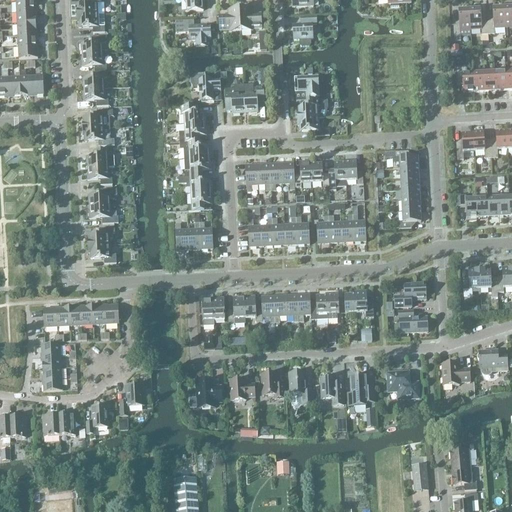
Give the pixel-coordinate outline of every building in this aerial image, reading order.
[(87,0),(88,4),(87,5),(78,5),(78,11),(77,11),(77,17),(104,16),(103,0),(87,0)] [(186,0),(187,12),(203,12),(202,0),(186,0)] [(313,0),(291,0),(292,8),(313,7),(313,0)] [(387,0),(388,5),(390,5),(391,8),(399,7),(399,5),(411,4),(410,0),(387,0)] [(16,3),(17,14),(35,13),(35,2),(16,3)] [(506,9),(503,9),(505,29),(511,28),(511,6),(506,7),(506,9)] [(493,23),(487,23),(488,36),(495,35),(494,30),(505,29),(503,9),(501,9),(501,7),(494,8),(494,10),(492,10),(493,23)] [(472,11),(469,11),(471,31),(481,31),(481,36),(488,36),(487,23),(481,23),(480,10),(479,11),(479,9),(472,9),(472,11)] [(241,33),(240,10),(238,10),(238,11),(229,12),(229,17),(219,17),(220,32),(230,31),(230,33),(240,32),(240,33),(241,33)] [(241,10),(240,10),(241,33),(242,33),(242,32),(252,32),(252,30),(262,29),(261,15),(251,16),(251,11),(241,11),(241,10)] [(471,31),(469,11),(467,11),(467,10),(460,10),(460,12),(458,12),(459,25),(453,25),(454,43),(461,42),(460,32),(471,31)] [(17,14),(17,26),(36,25),(35,13),(17,14)] [(105,34),(104,16),(77,17),(78,23),(79,23),(79,29),(93,28),(93,34),(105,34)] [(300,41),(300,46),(302,48),(309,47),(311,46),(311,40),(313,40),(312,25),(317,25),(316,18),(301,19),(301,26),(293,26),(294,41),(300,41)] [(194,21),(175,22),(176,34),(189,34),(190,42),(196,41),(196,48),(207,48),(207,41),(211,41),(210,27),(194,27),(194,21)] [(17,26),(18,37),(37,36),(36,25),(17,26)] [(18,37),(18,48),(37,48),(37,36),(18,37)] [(82,51),(82,56),(103,55),(102,44),(106,44),(105,38),(93,38),(94,44),(81,45),(81,51),(82,51)] [(37,48),(18,48),(19,60),(38,59),(37,48)] [(95,67),(95,73),(107,72),(107,66),(103,66),(103,55),(82,56),(83,61),(82,61),(82,68),(95,67)] [(474,93),(473,75),(467,75),(466,67),(456,68),(457,86),(463,85),(463,94),(474,93)] [(84,86),(84,91),(105,90),(104,79),(107,79),(107,72),(95,73),(95,79),(83,80),(83,86),(84,86)] [(506,73),(495,74),(496,92),(507,91),(506,73)] [(484,74),(473,75),(474,93),(485,93),(484,74)] [(495,74),(484,74),(485,93),(496,92),(495,74)] [(191,83),(191,85),(193,87),(193,91),(190,91),(190,92),(197,91),(198,92),(199,92),(200,102),(214,101),(213,93),(220,93),(220,81),(205,82),(205,75),(204,75),(204,76),(197,76),(194,77),(192,79),(191,80),(191,83)] [(43,77),(31,78),(32,96),(44,96),(43,77)] [(295,93),(298,93),(306,92),(307,98),(319,98),(318,78),(298,79),(298,77),(298,79),(295,79),(295,93)] [(20,78),(9,79),(10,98),(21,97),(20,78)] [(31,78),(20,78),(21,97),(32,96),(31,78)] [(9,79),(0,79),(0,98),(10,98),(9,79)] [(244,87),(245,114),(245,113),(249,113),(250,114),(257,114),(257,112),(258,112),(257,103),(264,103),(264,89),(253,89),(253,86),(244,87)] [(234,87),(234,90),(225,90),(226,112),(232,111),(232,114),(233,114),(233,115),(240,115),(241,113),(245,113),(245,115),(245,114),(244,87),(234,87)] [(105,90),(84,91),(84,96),(83,96),(84,102),(96,102),(97,108),(109,107),(108,101),(105,101),(105,90)] [(299,114),(298,114),(298,121),(319,120),(325,119),(328,108),(328,101),(307,102),(307,108),(298,109),(299,114)] [(198,108),(180,109),(181,115),(184,115),(185,126),(205,125),(205,120),(206,120),(205,114),(198,114),(198,108)] [(83,124),(83,130),(104,129),(104,122),(109,122),(109,118),(113,118),(113,111),(97,112),(97,118),(84,118),(84,124),(83,124)] [(319,120),(298,121),(298,127),(299,127),(300,133),(313,132),(313,138),(329,137),(329,131),(319,131),(319,120)] [(179,133),(180,144),(200,143),(200,137),(206,136),(206,130),(205,130),(205,125),(185,126),(185,133),(179,133)] [(110,141),(110,136),(104,137),(104,129),(83,130),(83,137),(85,137),(85,142),(98,142),(99,148),(115,147),(114,140),(110,141)] [(496,142),(490,142),(491,160),(498,159),(497,151),(508,150),(507,132),(496,133),(496,142)] [(474,153),(473,134),(462,135),(462,144),(456,144),(457,162),(464,161),(463,153),(474,153)] [(475,152),(476,158),(485,158),(485,160),(491,160),(490,142),(484,142),(484,134),(473,134),(474,153),(475,152)] [(184,150),(184,161),(210,160),(209,155),(210,155),(210,148),(203,148),(203,142),(200,143),(180,144),(180,150),(184,150)] [(93,158),(86,158),(87,165),(88,165),(88,170),(108,169),(114,168),(114,158),(111,158),(111,151),(93,152),(93,158)] [(393,170),(400,170),(418,169),(418,158),(409,158),(409,152),(395,153),(395,159),(395,160),(392,160),(393,170)] [(210,160),(184,161),(185,178),(203,177),(202,171),(211,171),(211,164),(210,164),(210,160)] [(300,171),(294,171),(295,177),(295,189),(302,189),(301,185),(312,184),(311,166),(311,163),(300,163),(300,171)] [(334,165),(334,170),(335,173),(329,173),(329,175),(329,188),(330,192),(336,192),(336,189),(346,188),(346,182),(345,164),(334,165)] [(356,164),(345,164),(346,182),(357,182),(357,186),(363,186),(363,173),(357,174),(356,164)] [(282,165),(269,166),(271,193),(276,193),(276,189),(275,189),(274,186),(283,186),(282,165)] [(294,165),(282,165),(283,186),(291,185),(291,188),(290,188),(290,192),(295,192),(294,185),(295,185),(294,165)] [(322,165),(311,166),(312,184),(322,184),(323,188),(329,188),(329,175),(323,175),(322,165)] [(258,187),(257,166),(245,167),(246,187),(247,187),(247,194),(252,194),(252,190),(251,190),(250,187),(258,187)] [(269,166),(257,166),(258,187),(267,186),(267,190),(266,190),(266,193),(271,193),(269,166)] [(108,169),(88,170),(88,174),(87,175),(88,181),(100,180),(101,186),(112,186),(112,179),(109,179),(108,169)] [(400,170),(401,181),(419,180),(418,169),(400,170)] [(203,177),(185,178),(178,179),(178,180),(172,181),(173,186),(186,185),(187,189),(191,189),(191,195),(211,194),(211,189),(212,189),(212,183),(203,183),(203,177)] [(401,181),(401,192),(419,191),(419,180),(401,181)] [(101,197),(88,197),(89,204),(90,204),(90,208),(110,207),(110,201),(114,201),(114,196),(117,196),(117,190),(101,191),(101,197)] [(401,192),(402,202),(420,202),(419,191),(401,192)] [(188,213),(200,212),(204,212),(204,206),(213,206),(213,199),(212,199),(211,194),(191,195),(191,206),(188,206),(188,213)] [(187,205),(187,196),(167,196),(167,206),(187,205)] [(477,219),(476,200),(466,201),(466,196),(459,197),(460,209),(466,209),(466,219),(477,219)] [(498,199),(487,200),(488,218),(499,218),(498,199)] [(509,199),(498,199),(499,218),(510,217),(509,199)] [(487,200),(476,200),(477,219),(488,218),(487,200)] [(402,202),(402,213),(421,212),(420,202),(402,202)] [(116,207),(110,208),(110,207),(90,208),(90,213),(89,213),(89,220),(102,219),(102,225),(118,224),(118,218),(117,218),(116,207)] [(421,212),(402,213),(403,224),(399,224),(399,230),(411,230),(411,224),(421,223),(421,212)] [(349,223),(341,224),(342,244),(354,244),(353,217),(348,217),(348,220),(349,220),(349,223)] [(358,217),(353,217),(354,244),(366,243),(365,223),(357,223),(357,220),(358,220),(358,217)] [(330,245),(328,218),(324,218),(324,222),(325,222),(325,225),(317,225),(318,245),(330,245)] [(334,218),(328,218),(330,245),(342,244),(341,224),(333,224),(333,221),(334,221),(334,218)] [(293,226),(285,227),(286,247),(298,246),(296,219),(296,220),(291,220),(291,223),(292,223),(293,226)] [(301,219),(296,219),(298,246),(310,246),(309,225),(300,226),(300,223),(301,223),(301,219)] [(277,220),(272,221),(273,248),(286,247),(285,227),(276,227),(276,224),(277,224),(277,220)] [(269,227),(260,228),(261,248),(273,248),(272,221),(267,221),(267,224),(268,224),(269,227)] [(261,248),(260,228),(252,228),(252,225),(253,225),(253,222),(248,222),(249,228),(248,228),(249,249),(261,248)] [(196,231),(188,231),(189,252),(201,251),(200,224),(195,225),(195,228),(196,228),(196,231)] [(205,224),(200,224),(201,251),(213,251),(212,230),(204,231),(204,228),(205,228),(205,224)] [(189,252),(188,231),(180,232),(180,229),(181,229),(181,225),(176,226),(176,232),(177,252),(189,252)] [(89,242),(89,248),(110,247),(110,240),(113,239),(112,235),(115,235),(115,229),(103,229),(103,235),(89,236),(90,241),(89,242)] [(104,265),(116,265),(116,254),(110,254),(110,247),(89,248),(89,254),(90,254),(91,260),(104,259),(104,265)] [(503,279),(497,280),(498,294),(504,294),(504,289),(511,288),(511,269),(509,269),(509,268),(502,269),(503,279)] [(484,271),(479,271),(480,290),(488,290),(488,295),(491,295),(492,299),(498,299),(498,294),(497,280),(491,280),(490,269),(484,269),(484,271)] [(464,296),(470,295),(471,295),(472,294),(472,291),(480,290),(479,271),(475,271),(475,270),(468,270),(469,281),(463,281),(464,296)] [(412,309),(411,302),(426,301),(425,285),(404,286),(404,292),(402,292),(402,298),(394,298),(395,309),(412,309)] [(355,296),(356,314),(373,313),(372,300),(366,300),(366,292),(355,293),(355,296)] [(310,296),(298,297),(299,324),(304,323),(304,320),(303,320),(303,317),(311,317),(310,296)] [(356,314),(355,296),(344,296),(345,314),(356,314)] [(286,297),(273,298),(275,325),(280,325),(280,321),(279,321),(279,318),(287,318),(286,297)] [(298,297),(286,297),(287,318),(295,317),(295,320),(294,320),(294,324),(299,324),(298,297)] [(327,297),(316,298),(317,308),(311,308),(311,322),(328,321),(328,320),(327,297)] [(335,320),(337,319),(337,315),(339,315),(338,297),(327,297),(328,320),(331,321),(335,320)] [(245,320),(244,298),(233,299),(234,312),(228,312),(228,325),(245,324),(245,320)] [(255,298),(244,298),(245,320),(256,319),(256,323),(262,323),(262,310),(256,311),(255,298)] [(275,325),(273,298),(261,298),(262,319),(271,318),(271,322),(270,322),(270,325),(275,325)] [(224,299),(213,300),(214,321),(225,321),(224,299)] [(214,321),(213,300),(202,300),(203,327),(214,327),(214,321)] [(118,306),(103,307),(104,326),(119,325),(118,306)] [(103,307),(92,308),(93,327),(104,326),(103,307)] [(81,308),(69,309),(70,328),(82,327),(81,308)] [(92,308),(81,308),(82,327),(93,327),(92,308)] [(69,309),(58,310),(59,328),(70,328),(69,309)] [(59,328),(58,310),(43,310),(44,329),(59,328)] [(413,313),(399,313),(399,320),(400,335),(407,335),(428,334),(427,326),(429,325),(429,321),(427,320),(427,319),(413,319),(413,313)] [(372,344),(373,331),(362,330),(361,343),(372,344)] [(42,347),(42,359),(61,358),(60,346),(42,347)] [(493,371),(493,369),(498,369),(499,373),(508,373),(507,356),(498,357),(498,353),(479,354),(479,355),(478,356),(477,357),(477,359),(478,360),(480,361),(480,370),(480,373),(481,374),(482,375),(483,376),(484,377),(486,378),(487,378),(489,377),(490,376),(491,375),(492,374),(493,373),(493,371)] [(42,359),(43,370),(61,369),(61,358),(42,359)] [(442,366),(443,387),(459,386),(459,384),(470,384),(470,370),(459,371),(458,365),(455,365),(454,364),(451,364),(450,365),(442,366)] [(43,370),(43,382),(62,381),(61,369),(43,370)] [(409,373),(387,375),(387,377),(386,378),(386,381),(388,383),(388,393),(397,393),(397,401),(419,400),(418,384),(410,384),(409,373)] [(306,374),(289,375),(290,397),(291,397),(292,407),(295,410),(299,410),(302,407),(314,406),(313,394),(307,394),(306,374)] [(275,396),(275,400),(285,400),(284,387),(277,387),(277,376),(262,376),(263,397),(275,396)] [(351,395),(347,395),(348,408),(366,407),(366,404),(375,404),(374,389),(368,390),(367,377),(350,378),(351,395)] [(343,385),(336,385),(336,379),(321,379),(322,400),(332,400),(333,407),(344,407),(343,385)] [(62,381),(43,382),(44,393),(63,392),(62,381)] [(230,383),(231,389),(229,389),(230,396),(231,396),(231,403),(246,402),(246,400),(255,399),(254,386),(245,387),(245,382),(230,383)] [(214,409),(214,403),(222,403),(221,389),(213,389),(213,383),(197,384),(199,410),(214,409)] [(128,417),(127,408),(144,407),(143,387),(136,388),(135,385),(128,385),(128,388),(126,388),(127,403),(120,403),(121,418),(128,417)] [(93,429),(108,428),(107,407),(92,408),(93,423),(86,423),(87,435),(93,435),(93,429)] [(375,411),(368,411),(369,429),(376,429),(375,411)] [(65,413),(58,414),(60,438),(76,437),(75,416),(65,416),(65,413)] [(60,438),(58,414),(52,414),(52,417),(43,417),(44,439),(60,438)] [(0,440),(9,440),(8,416),(2,416),(2,419),(0,419),(0,440)] [(14,416),(8,416),(9,440),(25,439),(24,418),(14,419),(14,416)] [(450,453),(452,470),(471,468),(469,451),(473,451),(473,444),(460,445),(461,452),(450,453)] [(412,468),(414,491),(428,490),(426,467),(412,468)] [(471,468),(452,470),(453,486),(464,485),(464,492),(477,491),(476,484),(472,484),(471,468)] [(174,481),(176,511),(198,511),(196,479),(174,481)] [(71,486),(48,489),(49,495),(72,492),(71,486)] [(342,490),(344,500),(351,499),(349,489),(342,490)] [(455,504),(455,511),(471,511),(471,503),(478,503),(477,495),(465,496),(465,503),(455,504)]
